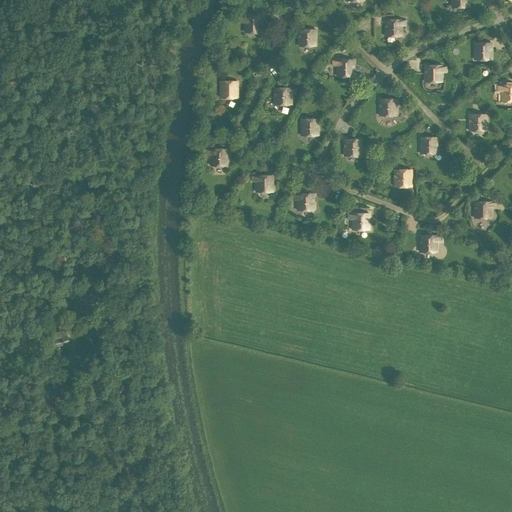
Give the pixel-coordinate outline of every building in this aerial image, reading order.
[(240,17),(240,23),(245,23),(245,32),(261,32),(261,16),(244,16),(244,17),(240,17)] [(403,20),(386,20),(386,36),(403,36),(403,20)] [(316,46),(317,29),(300,29),(300,46),(316,46)] [(491,59),(491,43),(475,42),(474,59),(491,59)] [(355,76),(355,60),(338,59),(338,76),(355,76)] [(426,82),(442,82),(442,66),(426,66),(426,82)] [(238,97),(238,80),(221,80),(221,97),(238,97)] [(511,101),(511,85),(500,85),(500,86),(496,86),(496,92),(500,92),(500,102),(511,101)] [(292,104),(292,87),(275,87),(275,104),(292,104)] [(380,116),(397,116),(397,99),(380,99),(380,116)] [(486,132),(486,115),(470,115),(470,132),(486,132)] [(302,135),(318,135),(318,119),(302,119),(302,135)] [(437,154),(437,138),(421,138),(421,154),(437,154)] [(361,139),(345,139),(345,156),(361,156),(361,139)] [(227,165),(228,148),(211,148),(211,165),(227,165)] [(411,187),(411,170),(395,170),(395,187),(411,187)] [(273,191),(273,175),(256,175),(256,191),(273,191)] [(297,210),(314,210),(314,193),(297,193),(297,210)] [(475,218),(491,218),(491,202),(475,202),(475,218)] [(352,230),(369,230),(369,213),(352,213),(352,230)] [(438,253),(438,242),(442,242),(442,236),(437,236),(437,235),(419,235),(419,253),(438,253)] [(50,347),(68,342),(65,329),(47,334),(50,347)] [(49,372),(45,364),(38,368),(42,376),(49,372)] [(64,479),(72,475),(68,467),(60,471),(64,479)]
